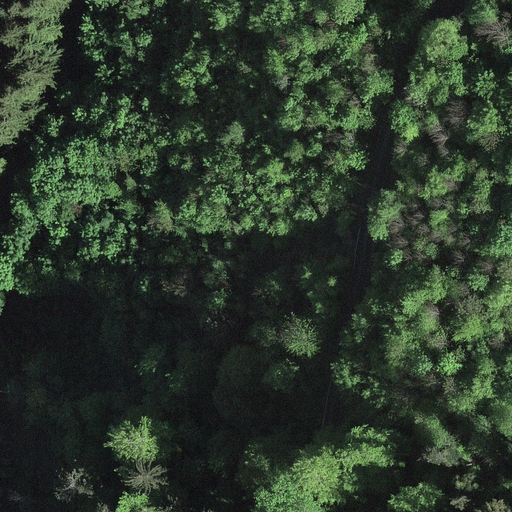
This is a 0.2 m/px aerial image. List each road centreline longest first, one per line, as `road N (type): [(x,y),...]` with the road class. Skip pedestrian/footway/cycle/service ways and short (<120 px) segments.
road 1 (track): [(460,0),(412,97),(326,476),(311,511)]
road 2 (track): [(92,0),(69,78),(0,219)]
